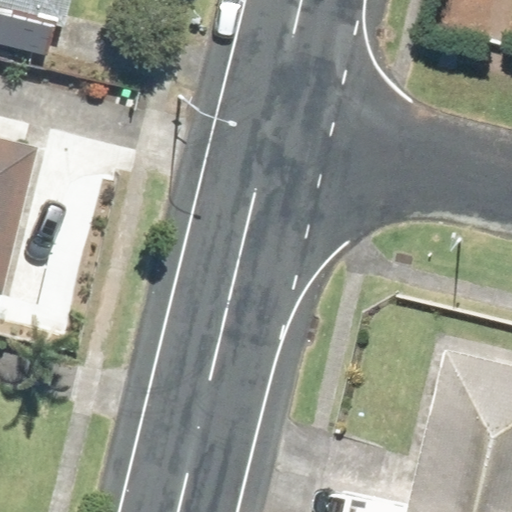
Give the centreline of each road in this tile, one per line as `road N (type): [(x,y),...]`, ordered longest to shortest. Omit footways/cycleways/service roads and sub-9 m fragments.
road 1 (unclassified): [(255,133),(164,511)]
road 2 (residential): [(511,195),(255,133)]
road 3 (unclassified): [(289,0),(255,133)]
